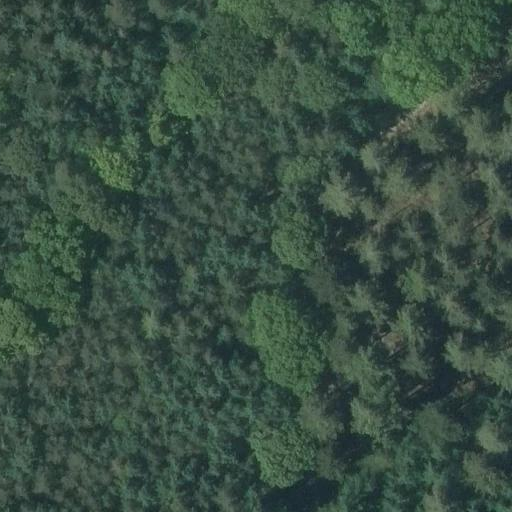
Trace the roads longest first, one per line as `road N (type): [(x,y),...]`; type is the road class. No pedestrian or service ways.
road 1 (track): [(327,511),(303,399),(323,197),(342,165),(500,22),(511,0)]
road 2 (track): [(0,360),(301,0)]
